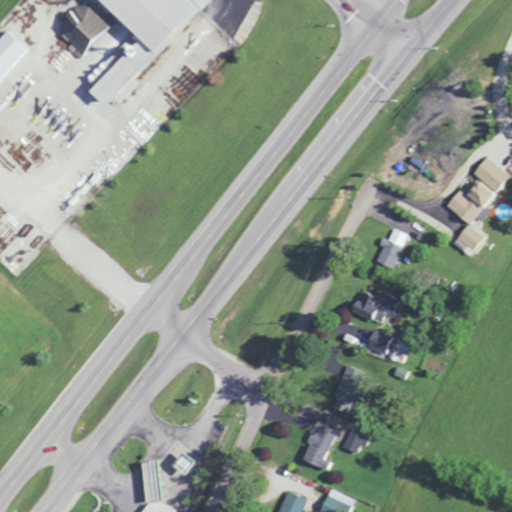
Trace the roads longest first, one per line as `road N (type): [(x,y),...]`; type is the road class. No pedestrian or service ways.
road 1 (primary): [(47,511),(456,0)]
road 2 (primary): [(390,0),(0,491)]
road 3 (residential): [(211,511),(369,188)]
road 4 (residential): [(268,391),(152,298)]
